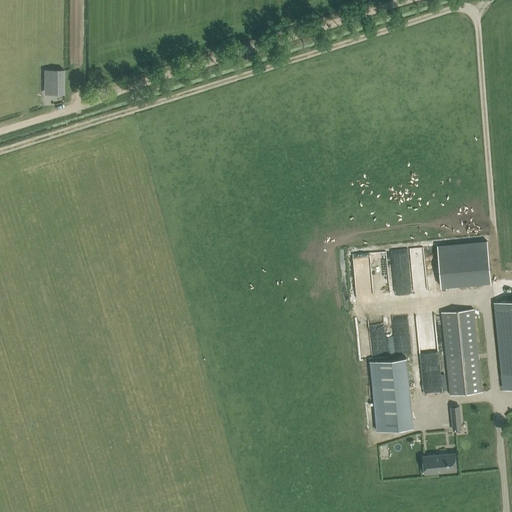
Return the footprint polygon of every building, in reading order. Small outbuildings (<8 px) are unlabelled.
[(45,69),(45,75),(45,95),(64,96),(64,69),(45,69)] [(487,240),(438,245),(442,287),(491,283),(487,240)] [(426,288),(425,248),(413,248),(414,289),(426,288)] [(511,299),(496,301),(505,386),(511,385),(511,299)] [(474,309),(443,312),(451,392),(482,388),(474,309)] [(407,357),(370,360),(377,430),(414,426),(407,357)] [(452,406),(451,406),(453,424),(463,423),(461,405),(452,406)] [(456,452),(423,456),(425,473),(457,470),(456,452)]
